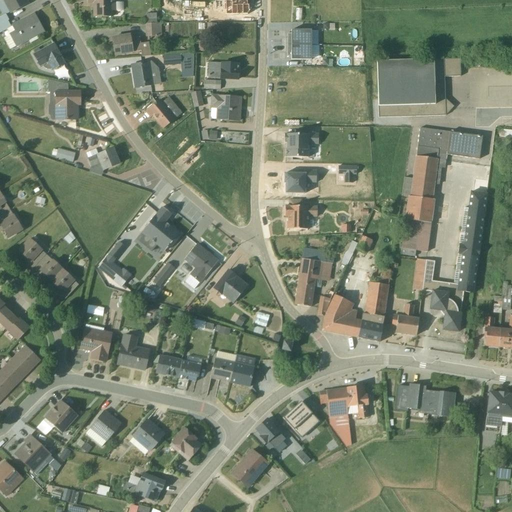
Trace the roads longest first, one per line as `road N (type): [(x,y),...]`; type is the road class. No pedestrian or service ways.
road 1 (residential): [(258,236),(232,230),(148,157),(54,0)]
road 2 (residential): [(263,0),(258,236)]
road 3 (residential): [(236,433),(203,408),(61,380)]
road 4 (unclassified): [(511,380),(386,359),(334,366)]
road 5 (residential): [(0,269),(50,320),(61,380)]
